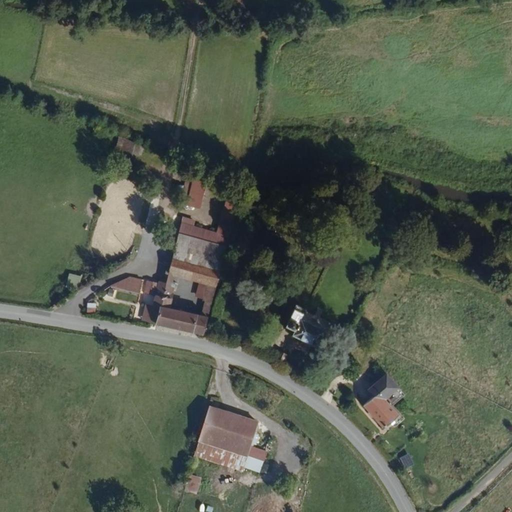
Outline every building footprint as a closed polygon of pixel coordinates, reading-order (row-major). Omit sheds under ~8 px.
[(203,209),(211,180),(195,176),(187,205),(203,209)] [(212,288),(225,236),(174,224),(162,277),(201,285),(212,288)] [(78,290),(82,277),(70,273),(66,286),(78,290)] [(132,299),(135,285),(119,282),(102,294),(132,299)] [(201,335),(209,302),(201,301),(199,314),(164,306),(169,284),(162,282),(160,287),(154,286),(150,310),(146,311),(144,319),(148,320),(147,327),(201,335)] [(209,302),(212,288),(201,285),(198,300),(201,301),(209,302)] [(324,351),(339,321),(314,310),(315,307),(304,302),(292,327),(303,332),(300,338),(324,351)] [(277,362),(283,353),(270,346),(265,354),(277,362)] [(381,400),(391,387),(378,375),(364,392),(370,397),(360,407),(385,429),(390,422),(395,426),(403,418),(381,400)] [(245,458),(256,423),(212,406),(199,442),(245,458)] [(406,452),(398,457),(404,469),(413,464),(406,452)] [(186,491),(198,495),(204,479),(191,475),(186,491)]
